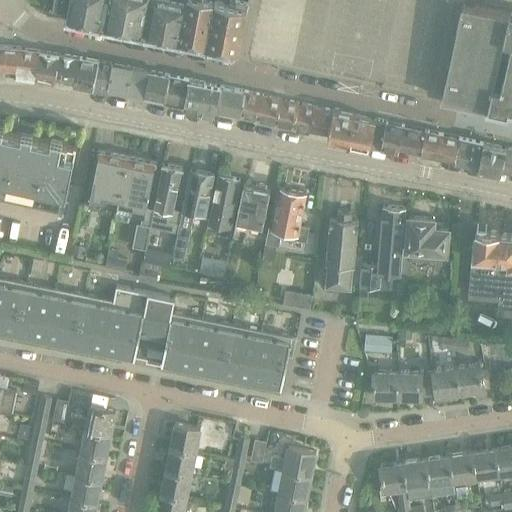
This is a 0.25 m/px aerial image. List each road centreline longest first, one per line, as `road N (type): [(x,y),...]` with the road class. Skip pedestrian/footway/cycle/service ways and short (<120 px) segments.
road 1 (residential): [(458,0),(434,114),(53,33),(5,0)]
road 2 (unclassified): [(511,192),(0,94)]
road 3 (residential): [(349,437),(155,392)]
road 4 (residential): [(511,414),(349,437)]
road 5 (residential): [(155,392),(0,362)]
road 6 (residential): [(128,511),(155,392)]
